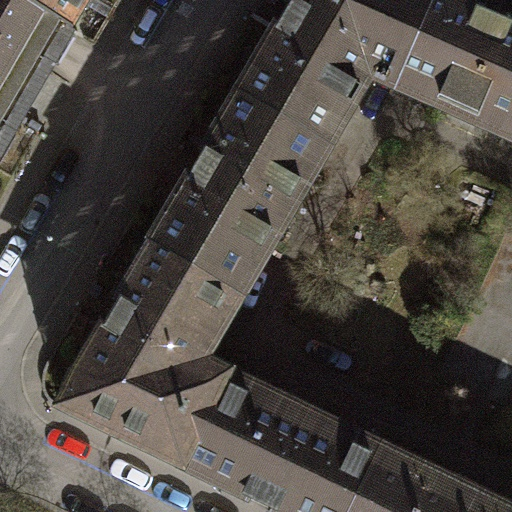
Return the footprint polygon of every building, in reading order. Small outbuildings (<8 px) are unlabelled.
[(58,31),(60,28),(12,0),(0,0),(0,126),(37,63),(57,30),(58,31)] [(12,0),(60,28),(76,0),(12,0)] [(296,0),(241,95),(323,143),(367,67),(394,81),(429,0),(296,0)] [(429,0),(394,81),(511,133),(511,27),(448,0),(429,0)] [(241,95),(154,241),(236,289),(323,143),(241,95)] [(61,408),(181,466),(222,381),(193,365),(236,289),(154,241),(77,373),(61,408)] [(181,466),(276,511),(354,511),(381,457),(222,381),(181,466)] [(354,511),(497,511),(381,457),(354,511)]
